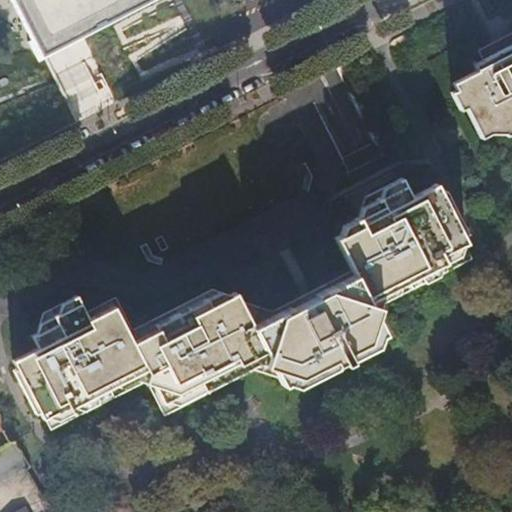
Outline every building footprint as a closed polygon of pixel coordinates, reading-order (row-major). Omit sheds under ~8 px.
[(141,0),(13,0),(40,52),(141,0)] [(511,52),(475,71),(476,73),(461,81),(489,136),(509,135),(511,133),(511,52)] [(461,81),(452,86),(481,140),(489,136),(461,81)] [(417,198),(436,188),(436,186),(416,196),(417,198)] [(15,363),(45,420),(70,407),(70,408),(147,369),(149,373),(146,383),(178,394),(202,384),(204,390),(224,379),(243,369),(242,367),(268,353),(268,358),(265,368),(276,372),(284,386),(288,384),(297,387),(299,379),(335,361),(338,365),(343,362),(344,364),(351,361),(351,359),(377,345),(380,336),(384,334),(376,318),(379,308),(370,305),(368,302),(442,263),(439,257),(464,243),(436,188),(417,198),(416,196),(411,198),(405,187),(380,200),(386,210),(366,221),(373,236),(342,252),(352,272),(274,313),(265,310),(219,294),(148,329),(146,325),(134,331),(122,309),(93,322),(89,313),(87,314),(86,313),(59,327),(37,338),(43,349),(15,363)] [(373,236),(366,221),(359,225),(360,228),(336,241),(342,252),(373,236)] [(148,329),(219,294),(215,292),(146,325),(148,329)] [(93,322),(122,309),(117,300),(89,313),(93,322)] [(55,319),(59,327),(86,313),(82,305),(55,319)] [(35,339),(40,350),(15,363),(43,349),(37,338),(35,339)] [(511,511),(511,495),(479,511),(442,511),(411,458),(330,497),(313,473),(228,511),(511,511)]
